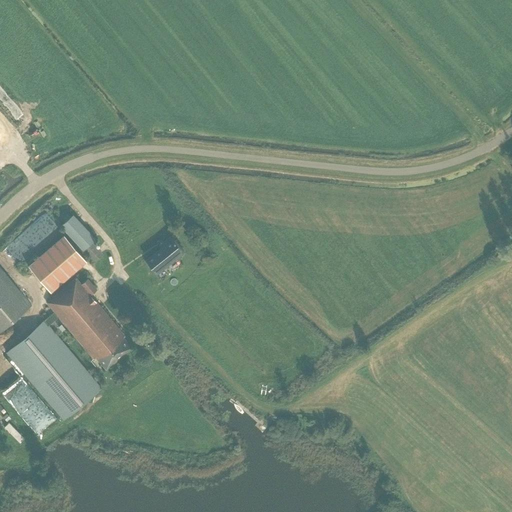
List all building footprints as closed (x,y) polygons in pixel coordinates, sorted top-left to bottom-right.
[(83,250),(94,261),(102,253),(91,242),(95,238),(73,215),(61,226),(83,250)] [(86,260),(73,246),(64,235),(28,266),(50,291),(86,260)] [(157,272),(184,252),(172,236),(165,242),(166,244),(147,259),(148,260),(146,262),(154,273),(156,271),(157,272)] [(0,267),(0,330),(31,305),(0,267)] [(95,357),(123,334),(90,295),(96,289),(87,278),(81,283),(76,278),(46,303),(54,312),(58,317),(93,359),(95,357)] [(58,317),(54,312),(6,352),(61,420),(100,388),(48,325),(58,317)] [(125,337),(123,334),(95,357),(105,368),(131,347),(124,338),(125,337)] [(20,444),(26,438),(9,422),(3,429),(20,444)]
